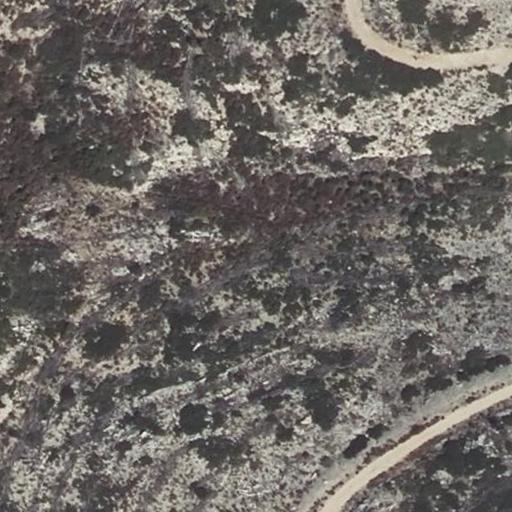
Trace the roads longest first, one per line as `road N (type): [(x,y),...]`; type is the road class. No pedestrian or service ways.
road 1 (track): [(511,385),(420,425),(341,491),(328,511)]
road 2 (track): [(511,52),(446,57),(381,49),(359,0)]
